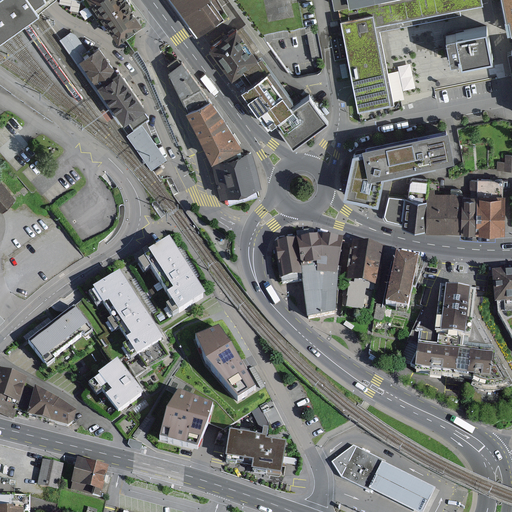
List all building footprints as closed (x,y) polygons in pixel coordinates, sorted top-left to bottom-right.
[(0,0),(0,36),(39,10),(36,7),(31,0),(0,0)] [(31,0),(39,10),(47,4),(51,0),(31,0)] [(124,0),(90,0),(118,37),(140,21),(124,0)] [(174,0),(197,31),(222,12),(212,0),(174,0)] [(336,0),(359,109),(390,103),(385,74),(375,26),(377,26),(412,18),(480,5),(479,0),(336,0)] [(511,0),(503,0),(510,31),(511,30),(511,0)] [(491,54),(486,27),(447,34),(452,58),(462,56),(463,60),(469,58),(491,54)] [(238,70),(257,56),(236,28),(212,46),(232,74),(238,70)] [(100,47),(83,59),(132,129),(149,117),(142,106),(144,105),(120,70),(117,72),(100,47)] [(189,109),(209,99),(173,53),(162,61),(189,109)] [(276,118),(293,106),(257,56),(238,70),(248,83),(243,87),(270,123),(276,118)] [(276,118),(294,144),(327,120),(309,95),(293,106),(276,118)] [(189,109),(212,158),(240,145),(209,99),(189,109)] [(357,148),(359,154),(350,153),(342,196),(373,202),(378,174),(451,160),(445,131),(357,148)] [(242,154),(240,145),(212,158),(223,196),(227,195),(229,203),(259,194),(257,185),(258,185),(249,152),(242,154)] [(511,153),(506,154),(506,161),(498,161),(498,170),(511,170),(511,153)] [(478,197),(476,229),(503,230),(504,183),(478,182),(478,197)] [(0,210),(2,213),(15,202),(0,184),(0,210)] [(426,228),(445,228),(446,193),(435,193),(435,189),(427,189),(427,199),(426,228)] [(461,193),(446,193),(445,228),(460,229),(462,197),(461,193)] [(385,213),(387,218),(426,228),(427,199),(389,195),(385,213)] [(476,229),(478,197),(462,197),(460,229),(476,229)] [(298,242),(303,278),(308,318),(335,313),(336,276),(342,242),(321,239),(298,242)] [(303,278),(298,242),(277,246),(282,282),(303,278)] [(204,299),(169,244),(150,256),(175,295),(168,299),(179,315),(204,299)] [(378,249),(355,245),(344,304),(363,307),(367,285),(372,285),(378,249)] [(408,311),(418,262),(398,258),(388,307),(408,311)] [(511,274),(495,276),(498,313),(511,337),(511,274)] [(162,343),(119,276),(95,292),(104,307),(109,304),(132,340),(127,344),(137,359),(162,343)] [(437,345),(421,344),(418,370),(475,377),(474,383),(482,386),(489,387),(497,386),(505,383),(494,364),(495,353),(465,350),(472,295),(444,291),(437,345)] [(171,305),(165,308),(170,320),(177,317),(171,305)] [(113,320),(107,323),(114,335),(123,330),(111,308),(107,310),(113,320)] [(89,330),(74,311),(30,344),(45,364),(89,330)] [(253,392),(218,333),(197,342),(207,367),(238,402),(253,392)] [(142,398),(117,365),(100,378),(114,396),(107,401),(119,416),(142,398)] [(20,383),(0,376),(0,414),(10,418),(11,415),(18,392),(20,383)] [(18,392),(11,415),(65,430),(68,418),(18,392)] [(179,394),(167,414),(161,441),(198,451),(212,407),(179,394)] [(266,441),(231,436),(228,460),(255,464),(253,472),(281,476),(285,447),(266,444),(266,441)] [(382,463),(354,448),(338,479),(367,493),(381,466),(382,463)] [(59,468),(43,465),(39,485),(56,488),(59,468)] [(106,472),(76,465),(71,486),(101,493),(106,472)] [(381,466),(367,493),(402,511),(419,511),(430,491),(381,466)]
